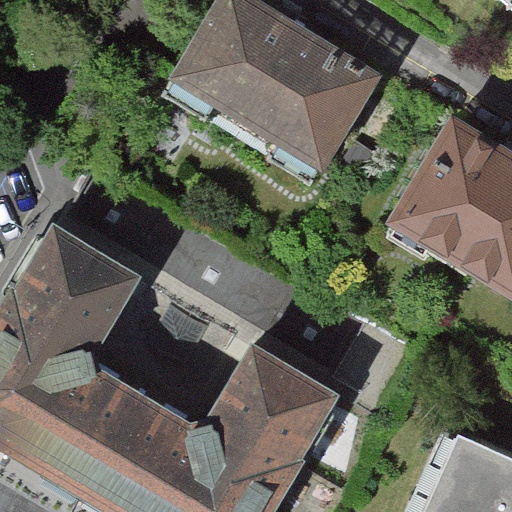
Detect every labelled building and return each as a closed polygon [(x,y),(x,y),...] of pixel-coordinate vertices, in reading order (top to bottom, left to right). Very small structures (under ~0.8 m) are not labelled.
[(365,90),(224,4),(174,86),(314,172),(365,90)] [(511,149),(457,117),(398,215),(511,283),(511,149)] [(0,430),(29,448),(85,352),(138,266),(58,220),(20,286),(13,283),(0,305),(0,430)] [(212,421),(163,511),(270,511),(305,452),(302,450),(340,387),(260,340),(212,421)] [(163,511),(212,421),(85,352),(29,448),(135,511),(163,511)] [(511,511),(511,438),(469,419),(427,511),(511,511)]
